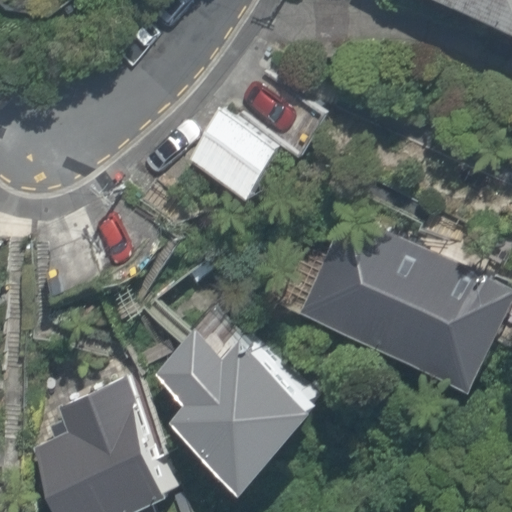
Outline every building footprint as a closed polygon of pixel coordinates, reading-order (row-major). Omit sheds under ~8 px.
[(511,0),(487,0),(511,9),(511,0)] [(209,163),(279,205),(305,149),(236,110),(209,163)] [(511,328),(511,257),(350,191),(305,302),(492,378),(511,328)] [(191,412),(274,480),(344,396),(262,329),(244,351),(206,320),(168,366),(205,396),(191,412)] [(39,447),(70,511),(139,511),(190,487),(147,399),(153,396),(140,369),(68,405),(73,415),(55,423),(62,436),(39,447)]
